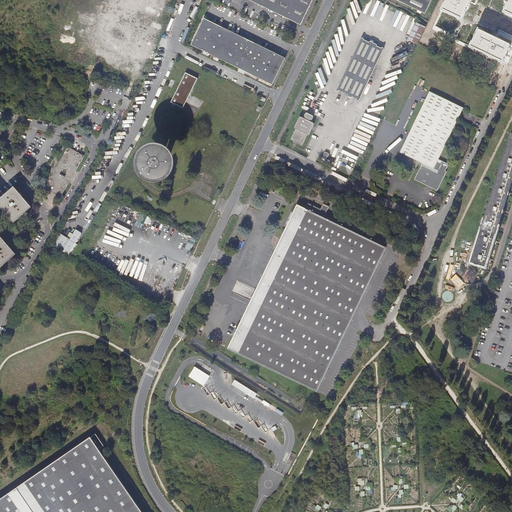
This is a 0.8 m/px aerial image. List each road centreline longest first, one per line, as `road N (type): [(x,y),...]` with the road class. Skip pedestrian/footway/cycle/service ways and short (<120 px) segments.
road 1 (unclassified): [(169,511),(141,458),(140,401),(261,142)]
road 2 (unclassified): [(511,476),(391,316)]
road 3 (residential): [(435,228),(261,142)]
road 4 (unclassified): [(511,70),(435,228)]
road 5 (residential): [(60,212),(90,159),(89,142),(0,116)]
road 6 (unclassified): [(261,142),(329,0)]
